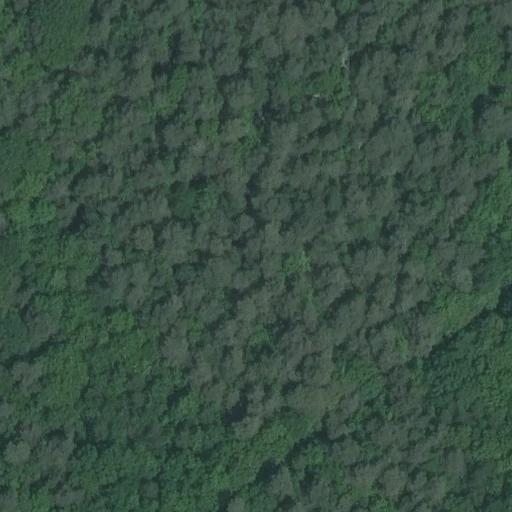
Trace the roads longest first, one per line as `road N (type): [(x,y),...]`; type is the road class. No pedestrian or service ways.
road 1 (track): [(98,511),(20,229),(96,0)]
road 2 (track): [(251,511),(511,309)]
